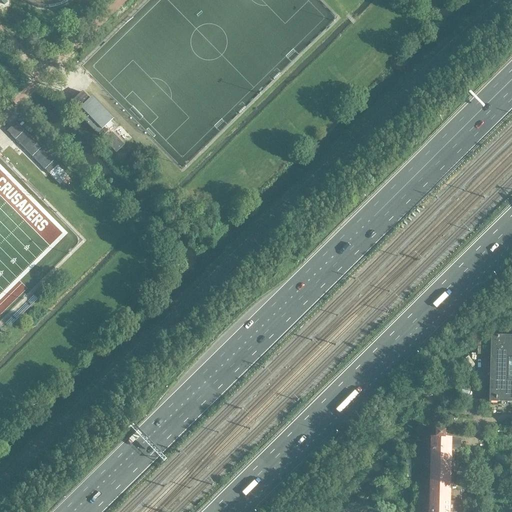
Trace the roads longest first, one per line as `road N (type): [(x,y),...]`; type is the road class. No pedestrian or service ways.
road 1 (unknown): [(511,0),(0,485)]
road 2 (motorway): [(511,94),(87,511)]
road 3 (motorway): [(220,511),(511,226)]
